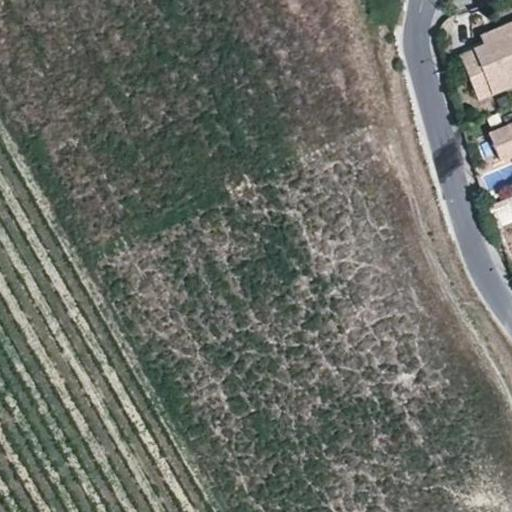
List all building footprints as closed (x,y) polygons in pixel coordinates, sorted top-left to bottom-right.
[(482,46),(511,33),(511,22),(478,37),(482,46)] [(511,85),(511,33),(482,46),(459,56),(477,100),(511,85)] [(511,124),(488,134),(498,160),(511,153),(511,124)] [(490,214),(509,206),(506,199),(487,206),(490,214)] [(511,221),(511,213),(511,212),(509,206),(490,214),(496,228),(511,221)]
